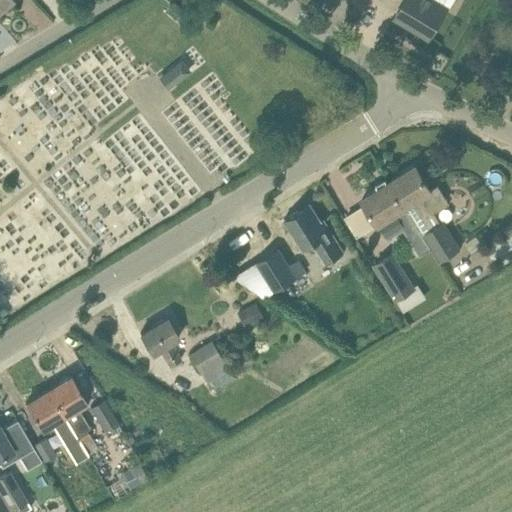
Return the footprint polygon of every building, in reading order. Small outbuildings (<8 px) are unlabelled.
[(0,0),(0,8),(10,0),(0,0)] [(404,0),(396,15),(416,27),(417,31),(424,35),(428,34),(430,36),(451,0),(404,0)] [(432,247),(431,247),(440,261),(460,249),(443,221),(441,222),(433,210),(447,201),(436,185),(432,188),(416,163),(390,180),(432,247)] [(411,260),(431,247),(432,247),(390,180),(363,197),(379,222),(380,222),(390,238),(404,228),(412,240),(402,246),(411,260)] [(285,217),(304,248),(313,242),(326,262),(344,251),(324,218),(321,220),(313,207),(306,212),(302,207),(285,217)] [(298,259),(290,264),(279,246),(234,274),(264,296),(305,270),(298,259)] [(403,296),(416,287),(393,251),(372,264),(396,300),(397,299),(403,296)] [(405,311),(410,307),(403,296),(397,299),(405,311)] [(248,306),(255,322),(264,318),(257,302),(248,306)] [(140,331),(146,340),(153,352),(160,347),(171,365),(181,358),(171,341),(180,336),(167,315),(140,331)] [(189,353),(207,382),(211,379),(216,388),(234,377),(212,340),(189,353)] [(71,373),(49,387),(88,452),(98,445),(87,428),(90,426),(78,407),(88,401),(71,373)] [(26,401),(31,409),(42,428),(55,420),(77,458),(88,452),(49,387),(26,401)] [(111,442),(125,434),(105,398),(91,406),(111,442)] [(0,456),(14,448),(18,455),(34,446),(18,418),(2,427),(0,423),(0,456)] [(45,460),(55,454),(45,436),(35,442),(45,460)] [(141,462),(122,472),(129,486),(149,475),(141,462)] [(10,468),(0,474),(0,493),(9,510),(28,499),(10,468)] [(0,511),(10,511),(9,510),(0,493),(0,511)]
